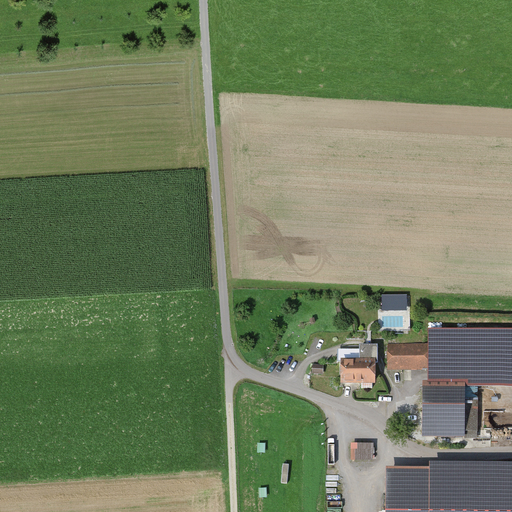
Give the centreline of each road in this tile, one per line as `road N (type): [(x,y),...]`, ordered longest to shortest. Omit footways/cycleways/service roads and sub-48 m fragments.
road 1 (unclassified): [(341,405),(232,367),(206,0)]
road 2 (track): [(511,449),(412,446),(341,405)]
road 3 (track): [(235,511),(232,367)]
